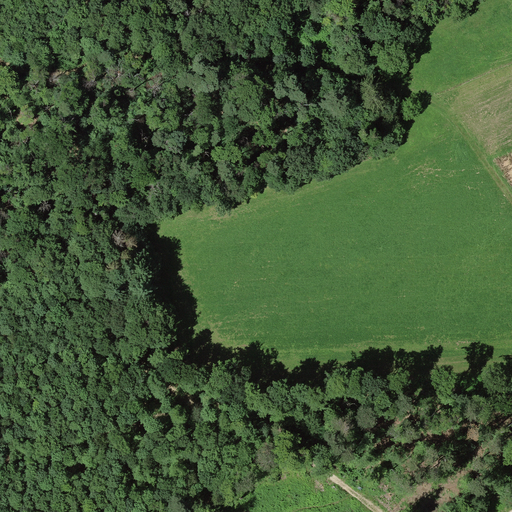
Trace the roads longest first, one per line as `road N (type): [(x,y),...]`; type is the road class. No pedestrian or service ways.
road 1 (track): [(511,199),(461,123),(424,96),(149,56),(103,56),(55,74),(0,61)]
road 2 (track): [(0,196),(142,369),(196,408),(302,451),(378,511)]
